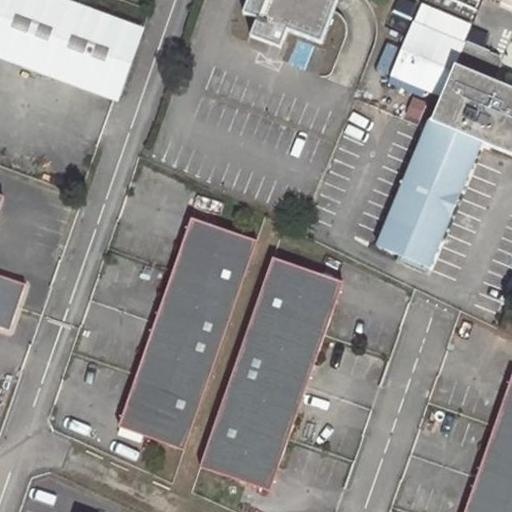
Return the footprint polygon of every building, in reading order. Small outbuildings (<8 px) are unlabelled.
[(55,0),(0,0),(0,54),(112,97),(137,31),(55,0)] [(241,0),(236,12),(244,15),(235,34),(266,46),(274,26),(316,43),(335,0),(241,0)] [(421,0),(384,85),(434,107),(449,73),(472,21),(422,0),(421,0)] [(424,129),(375,247),(426,267),(479,143),(511,155),(511,99),(449,73),(434,107),(424,129)] [(0,222),(8,199),(0,196),(0,327),(15,333),(30,287),(0,276),(0,222)] [(121,425),(186,449),(260,241),(195,218),(121,425)] [(202,466),(272,491),(346,283),(276,258),(202,466)] [(511,511),(511,381),(466,511),(511,511)]
